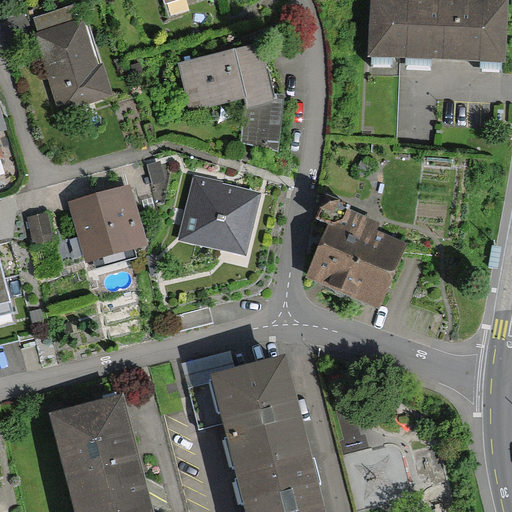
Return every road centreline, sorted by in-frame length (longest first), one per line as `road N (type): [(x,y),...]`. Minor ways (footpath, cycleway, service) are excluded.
road 1 (residential): [(288,324),(315,124),(316,67),(302,0)]
road 2 (residential): [(288,324),(0,390)]
road 3 (residential): [(0,72),(32,179),(152,152)]
road 4 (residential): [(503,391),(379,345),(288,324)]
